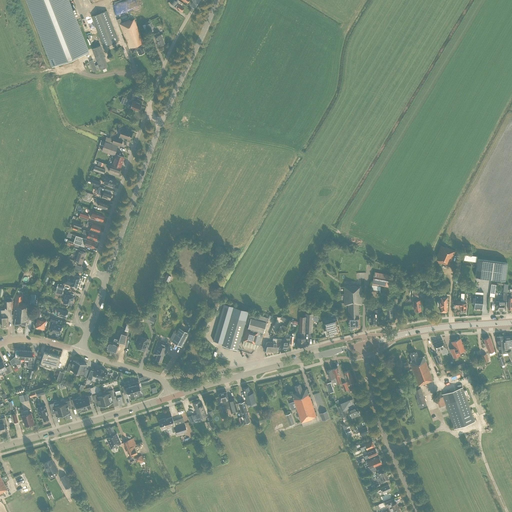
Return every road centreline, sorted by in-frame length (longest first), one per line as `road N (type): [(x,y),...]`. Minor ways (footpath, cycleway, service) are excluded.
road 1 (secondary): [(170,397),(362,344)]
road 2 (secondary): [(0,448),(170,397)]
road 3 (unclassified): [(417,511),(380,423),(362,344)]
road 4 (residential): [(91,272),(147,112)]
road 5 (unclassified): [(106,278),(159,125)]
road 6 (secondary): [(362,344),(511,322)]
road 7 (unclassified): [(159,125),(216,0)]
road 8 (residential): [(147,112),(198,0)]
